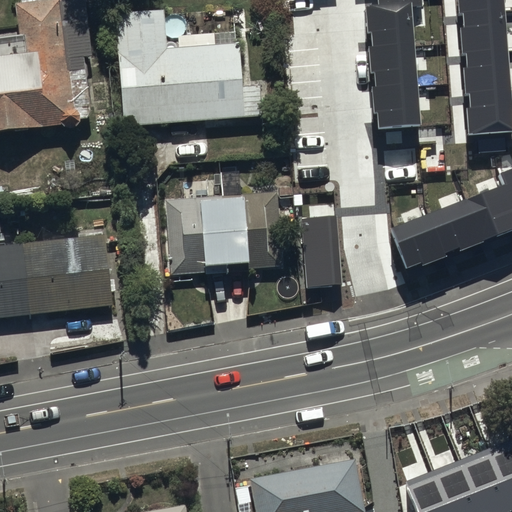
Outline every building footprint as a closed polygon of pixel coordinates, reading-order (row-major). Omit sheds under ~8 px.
[(330,99),(327,35),(301,37),(300,24),(318,23),(316,0),(278,0),(284,101),(330,99)] [(424,0),(376,0),(377,4),(365,5),(367,32),(372,31),(373,46),(369,46),(371,71),(375,71),(376,88),(372,88),(374,113),(377,112),(378,129),(422,126),(413,8),(425,7),(424,0)] [(511,132),(511,88),(505,0),(456,0),(457,13),(463,12),(464,26),(459,26),(461,53),(467,52),(468,68),(464,68),(466,93),(470,92),(471,108),(467,108),(469,136),(511,132)] [(0,142),(91,133),(84,65),(93,64),(87,6),(61,9),(60,5),(15,10),(18,43),(0,45),(0,142)] [(164,16),(115,19),(123,131),(263,123),(261,91),(245,92),(242,50),(217,52),(216,39),(178,42),(179,54),(167,55),(164,16)] [(501,185),(391,229),(407,268),(421,262),(423,265),(511,229),(511,169),(497,175),(501,185)] [(221,201),(165,205),(170,279),(282,272),(277,197),(244,199),(243,190),(220,191),(221,201)] [(302,219),(307,289),(341,286),(336,216),(302,219)] [(107,242),(0,252),(0,324),(113,314),(107,242)] [(511,438),(405,480),(417,511),(506,511),(511,510),(511,438)] [(363,511),(355,465),(249,484),(253,511),(363,511)]
